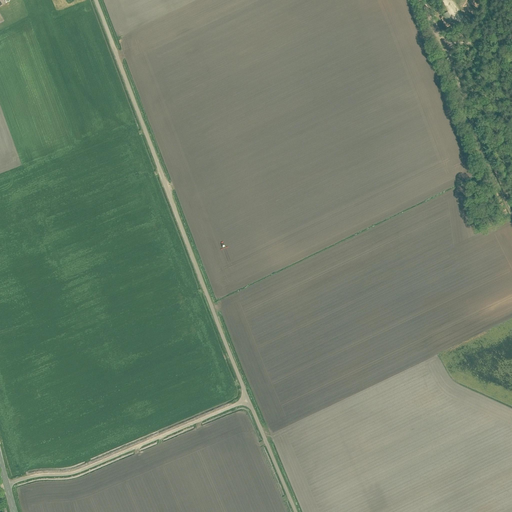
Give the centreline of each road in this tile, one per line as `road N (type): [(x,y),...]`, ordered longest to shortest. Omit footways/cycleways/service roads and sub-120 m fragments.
road 1 (unclassified): [(247,399),(96,0)]
road 2 (unclassified): [(6,484),(79,470),(247,399)]
road 3 (track): [(442,39),(511,213)]
road 4 (unclassified): [(295,511),(247,399)]
